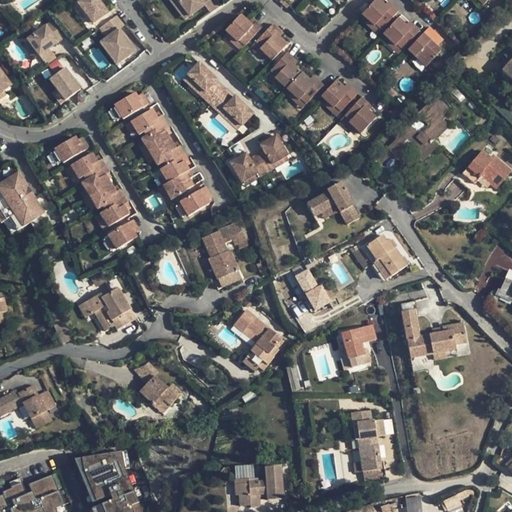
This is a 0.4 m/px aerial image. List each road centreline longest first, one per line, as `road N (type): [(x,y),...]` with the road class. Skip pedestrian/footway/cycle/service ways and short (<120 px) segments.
road 1 (residential): [(0,126),(44,135),(195,34)]
road 2 (residential): [(484,479),(333,494),(289,511)]
road 3 (residential): [(383,199),(452,290),(511,349)]
road 4 (residential): [(0,371),(69,349),(121,354),(160,317)]
